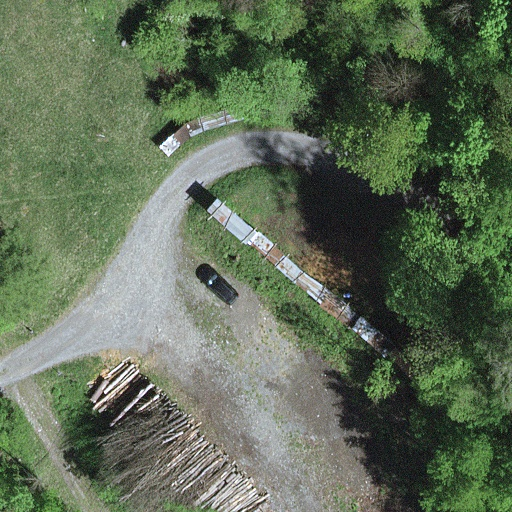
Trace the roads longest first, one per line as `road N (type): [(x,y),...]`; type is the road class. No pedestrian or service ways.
road 1 (track): [(0,380),(23,373),(103,317),(146,270),(176,200),(228,158),(283,150),(356,159),(511,285)]
road 2 (track): [(23,373),(94,511)]
